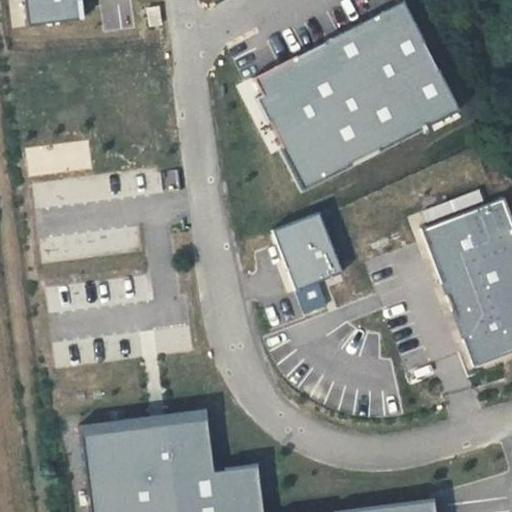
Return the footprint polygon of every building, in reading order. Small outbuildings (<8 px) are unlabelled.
[(75,0),(22,0),(26,26),(78,18),(75,0)] [(296,185),(449,114),(399,5),(246,76),(296,185)] [(498,200),(418,227),(465,365),(511,348),(511,232),(510,234),(498,200)] [(317,212),(265,232),(288,291),(340,272),(317,212)] [(90,511),(427,511),(427,501),(326,511),(255,511),(250,464),(205,470),(198,410),(81,423),(90,511)]
